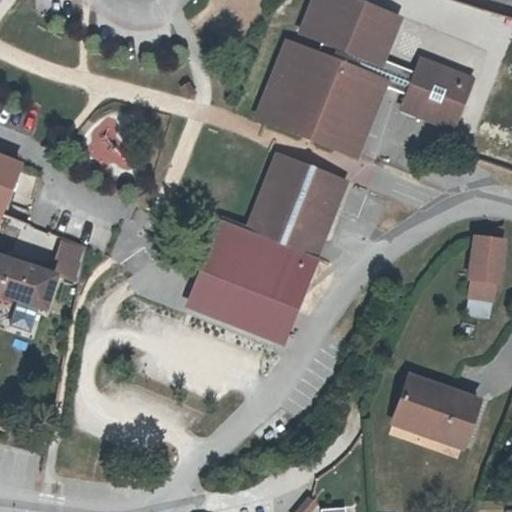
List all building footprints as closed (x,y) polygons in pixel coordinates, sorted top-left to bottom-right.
[(381,63),(384,59),(398,18),(353,0),(313,0),(301,30),(323,39),(381,63)] [(417,72),(384,59),(381,63),(323,39),(318,53),(295,44),(265,119),(355,154),(358,148),(383,86),(407,95),(402,107),(453,127),(472,80),(421,61),(417,72)] [(265,119),(295,44),(287,41),(257,115),(265,119)] [(276,148),(245,223),(255,227),(287,152),(276,148)] [(345,174),(287,152),(255,227),(245,223),(220,213),(219,216),(315,253),(345,174)] [(0,154),(0,210),(19,162),(0,154)] [(299,294),(315,253),(219,216),(203,257),(299,294)] [(499,286),(505,231),(498,232),(478,239),(469,282),(499,286)] [(85,249),(62,239),(51,273),(56,274),(79,282),(85,249)] [(0,255),(0,292),(46,307),(56,274),(51,273),(0,255)] [(294,307),(299,294),(203,257),(198,268),(210,273),(204,291),(220,297),(214,314),(275,338),(288,304),(294,307)] [(210,273),(198,268),(196,273),(184,303),(214,314),(220,297),(204,291),(210,273)] [(29,334),(36,314),(12,306),(6,327),(29,334)] [(391,426),(416,433),(419,423),(464,437),(476,397),(405,377),(391,426)] [(419,423),(416,433),(462,446),(464,437),(419,423)]
